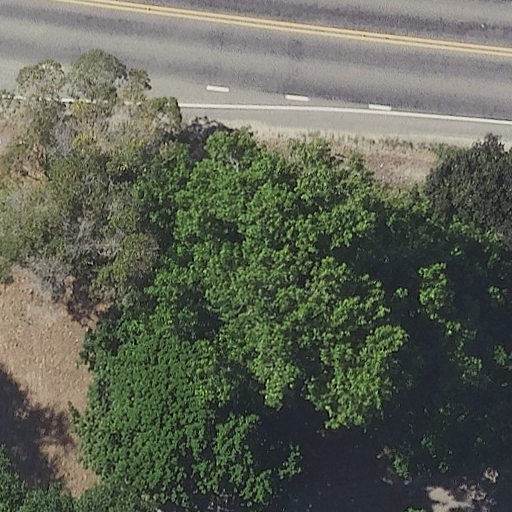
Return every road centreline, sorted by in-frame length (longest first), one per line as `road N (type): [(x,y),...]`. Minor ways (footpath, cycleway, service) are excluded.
road 1 (trunk): [(141,0),(511,46)]
road 2 (unclassified): [(359,511),(511,493)]
